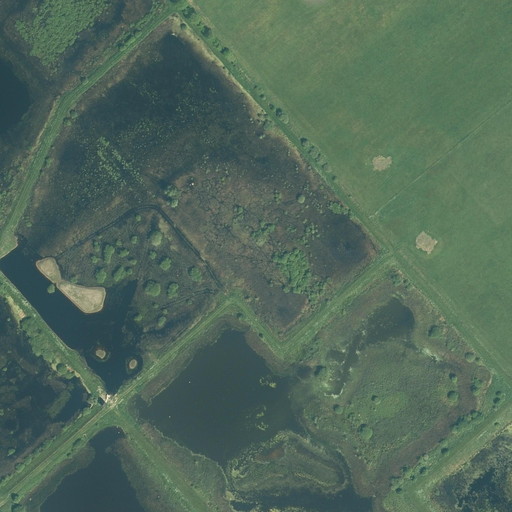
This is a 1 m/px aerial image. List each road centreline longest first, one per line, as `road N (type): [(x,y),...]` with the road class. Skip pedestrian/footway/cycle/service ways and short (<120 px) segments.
road 1 (track): [(392,251),(286,345),(275,345),(231,300),(0,503)]
road 2 (track): [(425,511),(410,493),(511,401)]
road 3 (track): [(111,406),(205,511)]
